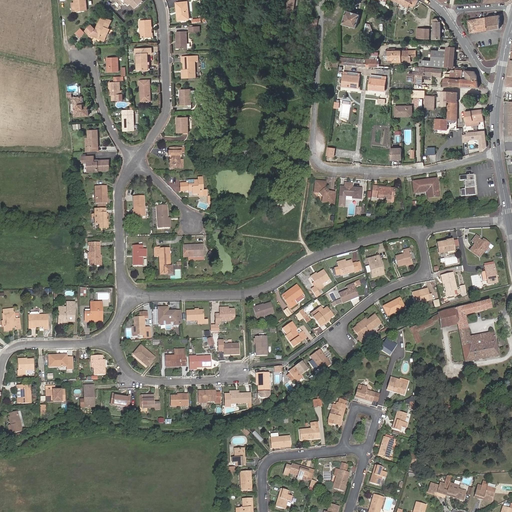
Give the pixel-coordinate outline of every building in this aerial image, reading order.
[(87,11),(85,0),(74,0),(75,2),(76,12),(87,11)] [(126,0),(127,2),(133,9),(142,1),(140,0),(126,0)] [(288,0),(286,17),(289,18),(289,21),(292,21),(293,18),(295,0),(288,0)] [(188,19),(186,2),(176,3),(177,20),(188,19)] [(312,27),(316,28),(318,19),(314,18),(315,12),(308,11),(305,27),(312,29),(312,27)] [(344,24),(356,28),(360,15),(347,12),(344,24)] [(104,14),(100,22),(101,22),(98,28),(96,28),(95,27),(92,24),(85,30),(88,33),(92,35),(101,40),(103,35),(106,36),(110,27),(109,27),(113,19),(104,14)] [(467,20),(468,33),(499,29),(499,15),(492,16),(492,15),(489,15),(489,16),(489,17),(467,20)] [(139,37),(151,36),(150,19),(139,20),(139,37)] [(433,33),(433,39),(441,39),(441,22),(440,22),(433,22),(433,33)] [(85,33),(81,29),(76,34),(80,38),(85,33)] [(429,39),(430,29),(417,29),(417,38),(429,39)] [(177,40),(178,49),(186,48),(186,32),(175,32),(176,41),(177,40)] [(453,68),(455,48),(447,47),(446,51),(432,50),(431,61),(431,66),(453,68)] [(137,54),(137,69),(147,69),(146,54),(149,54),(149,48),(134,49),(134,54),(137,54)] [(396,50),(388,50),(389,63),(412,62),(412,57),(411,52),(396,52),(396,50)] [(107,72),(118,72),(117,57),(107,58),(107,72)] [(183,70),(184,78),(194,78),(194,62),(198,62),(198,57),(181,57),(182,62),(183,62),(183,70)] [(344,65),(344,60),(346,60),(347,57),(339,57),(339,60),(338,64),(344,65)] [(344,60),(344,65),(366,67),(367,63),(368,63),(369,59),(365,58),(364,59),(347,57),(346,60),(344,60)] [(442,69),(419,67),(419,73),(414,73),(413,82),(413,83),(422,84),(422,76),(441,77),(442,69)] [(477,76),(477,75),(475,71),(466,71),(462,70),(462,73),(461,86),(479,87),(478,81),(477,76)] [(461,86),(462,73),(454,73),(450,73),(450,79),(444,79),(443,86),(449,87),(449,85),(461,86)] [(359,88),(360,77),(344,75),(342,86),(359,88)] [(370,79),(369,89),(384,91),(386,80),(370,79)] [(148,92),(150,92),(150,80),(140,80),(140,101),(148,101),(148,92)] [(110,89),(109,89),(109,95),(112,95),(112,100),(123,100),(122,94),(120,95),(119,81),(108,81),(109,86),(110,86),(110,89)] [(190,89),(179,90),(180,105),(190,105),(190,89)] [(458,92),(442,91),(442,101),(447,101),(458,102),(458,92)] [(435,107),(435,96),(427,95),(427,107),(435,107)] [(73,99),(75,118),(89,116),(88,108),(84,108),(83,104),(83,99),(83,98),(73,99)] [(447,118),(435,119),(435,129),(447,130),(448,122),(448,120),(455,121),(457,121),(458,102),(447,101),(447,118)] [(395,117),(402,117),(402,115),(412,115),(412,107),(395,107),(395,117)] [(133,130),(132,109),(122,110),(122,130),(133,130)] [(484,122),(482,109),(465,111),(466,122),(467,130),(480,129),(479,122),(484,122)] [(187,133),(186,118),(176,118),(177,134),(187,133)] [(487,146),(485,130),(467,132),(467,134),(463,135),(463,142),(464,142),(469,141),(468,138),(479,137),(481,152),(483,151),(487,146)] [(89,147),(98,147),(97,131),(88,131),(89,147)] [(334,148),(327,147),(326,154),(333,156),(334,148)] [(166,157),(167,156),(169,156),(169,160),(167,160),(168,168),(173,168),(173,165),(178,165),(178,160),(177,157),(179,156),(178,152),(177,152),(177,148),(167,149),(167,152),(166,152),(166,157)] [(402,160),(402,148),(391,149),(391,160),(402,160)] [(95,162),(95,161),(95,156),(84,157),(84,161),(89,161),(90,172),(99,172),(99,170),(111,170),(110,160),(99,161),(99,162),(95,162)] [(181,159),(178,160),(178,165),(173,165),(173,168),(181,168),(181,159)] [(465,181),(465,188),(464,188),(464,189),(461,189),(461,196),(465,195),(475,195),(474,175),(466,175),(466,180),(467,181),(465,181)] [(198,194),(203,194),(202,176),(197,176),(197,179),(193,179),(193,183),(188,183),(188,181),(180,181),(180,189),(192,189),(192,192),(198,192),(198,194)] [(413,182),(414,193),(427,191),(427,198),(439,196),(437,178),(413,182)] [(335,194),(329,193),(326,188),(326,182),(315,181),(315,193),(320,194),(323,198),(322,203),(334,204),(335,194)] [(107,186),(95,187),(96,204),(97,204),(106,203),(107,203),(107,186)] [(391,197),(394,198),(395,189),(378,187),(378,186),(373,186),(372,197),(377,197),(377,199),(385,199),(391,200),(391,197)] [(353,197),(353,199),(361,200),(362,189),(355,189),(347,188),(343,187),(342,196),(348,197),(353,197)] [(135,208),(136,216),(146,215),(145,195),(134,195),(135,208)] [(417,201),(410,202),(411,209),(419,207),(417,201)] [(168,226),(167,217),(167,205),(157,205),(158,227),(168,226)] [(106,209),(95,210),(95,215),(96,225),(100,225),(100,230),(107,229),(106,209)] [(469,252),(478,259),(489,245),(484,241),(483,243),(479,240),(480,239),(476,236),(472,242),(475,244),(469,252)] [(447,252),(455,250),(453,238),(446,240),(446,241),(437,243),(439,253),(447,252)] [(101,266),(101,256),(101,244),(89,245),(90,266),(101,266)] [(134,267),(143,267),(143,258),(147,258),(147,250),(143,250),(143,244),(134,244),(134,254),(135,254),(135,258),(134,258),(134,267)] [(185,246),(185,257),(190,257),(205,256),(205,245),(199,245),(199,247),(193,247),(193,245),(189,245),(185,246)] [(156,247),(157,256),(162,256),(162,267),(166,267),(166,273),(174,273),(174,266),(172,266),(172,256),(171,256),(171,248),(162,248),(162,246),(156,247)] [(406,268),(412,267),(410,258),(412,257),(411,253),(404,254),(405,258),(396,260),(398,270),(406,268)] [(381,273),(377,258),(368,261),(372,279),(384,277),(383,272),(381,273)] [(344,263),(337,266),(341,277),(353,272),(354,274),(359,272),(356,264),(352,265),(350,261),(344,263)] [(486,285),(495,284),(493,266),(483,267),(484,272),(485,281),(486,285)] [(315,287),(313,288),(310,290),(315,297),(318,295),(316,291),(322,288),(320,284),(328,280),(324,271),(317,275),(311,278),(313,283),(315,287)] [(445,286),(444,286),(446,295),(445,295),(445,299),(454,297),(453,293),(456,293),(452,276),(444,278),(445,286)] [(347,301),(356,297),(353,290),(359,287),(357,283),(345,288),(347,291),(337,295),(341,305),(348,303),(347,301)] [(290,291),(282,296),(289,307),(296,303),(293,299),(302,294),(296,284),(289,289),(290,291)] [(429,297),(427,291),(412,295),(415,306),(429,303),(427,297),(429,297)] [(302,294),(293,299),(296,303),(304,298),(302,294)] [(492,309),(490,300),(467,306),(439,313),(439,314),(440,319),(442,328),(458,324),(466,362),(499,356),(494,332),(470,337),(465,315),(492,309)] [(253,307),(257,318),(274,313),(271,302),(253,307)] [(393,305),(392,303),(381,308),(386,317),(402,309),(399,302),(393,305)] [(84,322),(90,323),(90,320),(100,320),(100,314),(102,314),(102,304),(90,304),(90,314),(84,314),(84,322)] [(309,314),(312,318),(322,311),(319,307),(309,314)] [(58,323),(61,323),(66,323),(66,322),(73,322),(74,311),(73,311),(66,311),(66,308),(58,308),(58,323)] [(322,311),(312,318),(319,328),(323,325),(322,324),(332,316),(326,308),(322,311)] [(217,310),(218,314),(218,316),(213,316),(213,324),(218,324),(218,321),(232,320),(232,309),(226,309),(217,310)] [(19,331),(19,321),(14,321),(14,314),(13,314),(13,310),(3,310),(3,314),(2,314),(3,331),(9,331),(9,329),(15,330),(15,331),(19,331)] [(173,326),(178,326),(178,314),(172,314),(172,311),(164,312),(164,310),(154,310),(154,314),(154,322),(166,322),(170,322),(173,321),(173,326)] [(195,312),(190,312),(182,312),(183,322),(193,322),(193,325),(204,325),(204,320),(200,320),(199,311),(195,312)] [(131,319),(132,328),(133,337),(142,337),(142,339),(147,338),(147,329),(142,329),(141,320),(145,320),(145,313),(138,313),(138,319),(131,319)] [(90,320),(90,323),(102,323),(102,314),(100,314),(100,320),(90,320)] [(28,328),(34,328),(42,328),(42,331),(46,331),(46,317),(38,317),(29,317),(28,317),(28,328)] [(372,317),(364,322),(355,328),(354,327),(350,330),(355,336),(359,333),(361,336),(378,325),(372,317)] [(434,324),(434,322),(433,319),(411,329),(414,334),(418,343),(421,342),(417,332),(434,324)] [(355,328),(364,322),(363,320),(354,326),(354,327),(355,328)] [(307,322),(304,325),(310,332),(313,330),(307,322)] [(291,333),(293,332),(295,331),(290,324),(281,330),(286,337),(284,338),(289,345),(292,348),(299,343),(304,339),(300,333),(296,336),(294,333),(292,335),(291,333)] [(256,358),(266,358),(265,337),(255,337),(256,358)] [(389,357),(396,345),(386,339),(379,350),(389,357)] [(238,345),(222,345),(222,342),(216,342),(217,353),(223,353),(223,356),(238,355),(238,345)] [(136,358),(135,359),(145,367),(153,358),(138,346),(132,354),(136,358)] [(318,351),(309,358),(312,362),(318,369),(321,373),(330,366),(318,351)] [(164,368),(184,367),(183,357),(182,357),(181,352),(173,352),(174,358),(163,358),(164,368)] [(48,365),(65,365),(65,369),(71,369),(71,357),(65,357),(65,354),(48,355),(48,365)] [(103,375),(103,359),(101,359),(101,356),(90,356),(90,359),(92,360),(92,375),(103,375)] [(208,357),(186,359),(187,372),(194,371),(194,370),(209,369),(208,357)] [(23,360),(15,361),(15,370),(14,370),(14,375),(21,374),(21,370),(30,370),(29,358),(23,359),(23,360)] [(318,369),(312,362),(309,364),(316,372),(318,369)] [(294,381),(299,377),(307,372),(301,364),(288,374),(289,375),(286,377),(290,384),(294,381)] [(270,399),(270,376),(259,376),(259,388),(259,399),(262,401),(268,401),(270,399)] [(390,383),(387,390),(405,395),(407,386),(399,383),(400,380),(395,379),(393,384),(390,383)] [(18,399),(19,404),(19,405),(29,404),(28,385),(20,385),(13,386),(14,390),(18,390),(18,399)] [(48,398),(48,400),(60,400),(60,389),(50,389),(50,385),(42,385),(42,395),(43,395),(43,398),(48,398)] [(90,399),(92,399),(92,385),(82,385),(82,407),(90,408),(90,399)] [(358,390),(356,397),(373,402),(373,400),(376,393),(367,390),(368,387),(363,386),(361,391),(358,390)] [(197,394),(198,403),(205,403),(205,404),(214,404),(214,406),(218,406),(218,395),(214,395),(214,393),(197,394)] [(129,409),(130,398),(111,395),(110,406),(129,409)] [(154,403),(154,396),(140,396),(141,408),(154,408),(154,410),(160,410),(160,403),(154,403)] [(179,397),(177,397),(171,397),(171,408),(189,408),(188,397),(179,396),(179,397)] [(231,407),(251,406),(250,397),(239,397),(230,397),(231,407)] [(337,403),(334,415),(330,414),(329,419),(328,423),(332,424),(340,427),(345,409),(344,409),(345,405),(337,403)] [(12,425),(10,425),(7,426),(10,435),(22,430),(15,411),(7,414),(8,417),(12,425)] [(406,428),(407,423),(405,423),(407,414),(398,411),(393,428),(400,430),(401,427),(406,428)] [(314,429),(300,430),(301,440),(320,439),(319,428),(319,423),(314,423),(314,429)] [(250,432),(243,425),(241,427),(247,435),(250,432)] [(272,449),(291,447),(290,436),(278,437),(271,438),(270,438),(272,449)] [(394,440),(384,437),(379,455),(389,458),(394,440)] [(238,467),(245,466),(244,448),(235,449),(235,457),(232,458),(232,463),(238,462),(238,467)] [(340,470),(337,477),(334,488),(344,491),(350,473),(346,472),(348,465),(342,463),(340,470)] [(289,476),(290,473),(298,476),(297,478),(302,480),(304,475),(308,476),(310,469),(293,464),(292,466),(286,464),(283,474),(289,476)] [(383,467),(376,465),(371,483),(380,485),(382,477),(385,478),(386,473),(381,471),(383,467)] [(241,491),(252,491),(251,471),(241,472),(241,491)] [(449,485),(450,483),(446,482),(445,485),(440,483),(439,486),(431,483),(428,492),(445,498),(446,497),(446,495),(447,491),(449,485)] [(447,491),(446,495),(464,501),(466,492),(463,491),(458,489),(459,487),(454,485),(453,486),(449,485),(447,491)] [(487,487),(487,488),(482,486),(480,492),(476,491),(474,498),(492,503),(495,489),(487,487)] [(289,492),(281,489),(276,506),(285,509),(288,501),(291,502),(292,497),(288,495),(289,492)] [(379,511),(384,498),(374,495),(368,511),(379,511)] [(252,511),(252,499),(243,499),(243,508),(240,508),(240,511),(252,511)] [(417,502),(413,511),(424,511),(426,506),(417,502)] [(511,511),(511,503),(511,504),(510,508),(503,507),(501,511),(511,511)]
